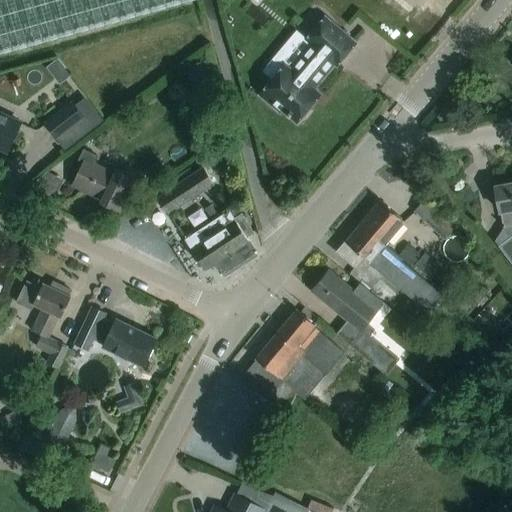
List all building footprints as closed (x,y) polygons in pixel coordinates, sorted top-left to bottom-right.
[(0,0),(0,41),(156,0),(0,0)] [(308,94),(314,87),(334,63),(336,65),(356,42),(325,16),(306,39),(310,43),(289,67),(276,55),(263,70),(273,78),(259,94),(279,111),(281,108),(296,121),(300,116),(303,116),(311,107),(310,104),(314,100),(308,94)] [(188,64),(200,111),(218,106),(206,59),(188,64)] [(73,102),(45,123),(56,138),(64,148),(102,118),(85,97),(75,104),(73,102)] [(440,121),(453,117),(444,106),(436,116),(440,121)] [(0,148),(7,151),(20,122),(0,112),(0,148)] [(84,162),(81,167),(73,185),(102,200),(101,201),(120,210),(135,179),(116,170),(115,174),(94,164),(98,156),(84,149),(79,160),(84,162)] [(214,183),(204,167),(158,197),(168,213),(214,183)] [(511,182),(495,185),(499,211),(500,211),(503,226),(511,224),(511,182)] [(444,238),(456,226),(427,198),(415,210),(444,238)] [(380,200),(360,224),(385,245),(392,236),(404,221),(380,200)] [(229,210),(185,239),(205,269),(215,263),(221,273),(255,251),(246,237),(253,232),(241,214),(234,218),(229,210)] [(345,242),(337,252),(355,267),(364,257),(370,263),(380,251),(385,245),(360,224),(354,231),(345,241),(345,242)] [(511,234),(498,245),(511,264),(511,234)] [(399,255),(411,266),(420,255),(408,244),(399,255)] [(387,275),(411,297),(421,285),(425,281),(400,260),(396,264),(387,275)] [(329,269),(311,291),(326,303),(347,320),(337,333),(357,350),(368,338),(370,335),(375,329),(367,323),(383,303),(359,283),(354,290),(344,282),(329,269)] [(43,283),(41,287),(27,279),(16,301),(31,309),(34,304),(43,308),(32,330),(41,335),(36,346),(51,353),(46,362),(58,368),(68,347),(48,337),(58,316),(60,317),(71,297),(68,296),(71,290),(61,285),(59,291),(43,283)] [(388,306),(397,294),(379,279),(369,290),(388,306)] [(104,344),(103,346),(142,365),(156,338),(116,319),(114,322),(104,317),(105,313),(92,306),(74,343),(88,349),(93,339),(104,344)] [(242,374),(241,375),(269,398),(283,381),(304,399),(312,389),(321,396),(333,382),(324,375),(325,373),(305,357),(308,354),(307,353),(324,333),(315,325),(296,309),(255,358),(256,359),(243,375),(242,374)] [(368,338),(357,350),(386,374),(399,359),(370,335),(368,338)] [(128,397),(115,402),(119,413),(143,405),(134,382),(124,386),(128,397)] [(69,488),(76,492),(81,482),(75,479),(69,488)] [(323,490),(318,503),(342,511),(346,498),(323,490)] [(313,511),(310,510),(272,494),(265,510),(252,504),(235,494),(226,511),(215,506),(211,511),(313,511)]
